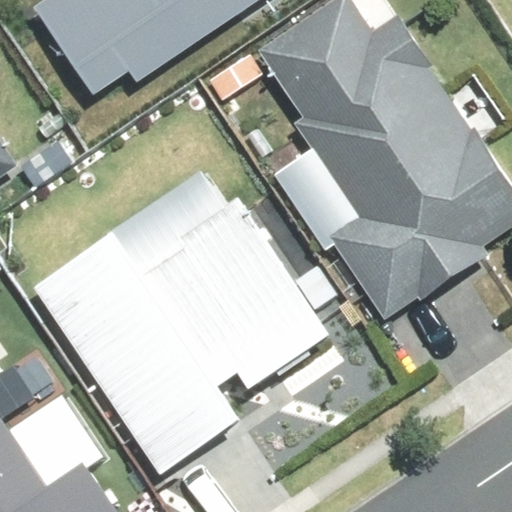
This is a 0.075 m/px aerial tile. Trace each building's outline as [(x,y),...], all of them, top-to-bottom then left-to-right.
[(90,100),(120,80),(130,95),(270,0),(37,0),(27,7),(90,100)] [(365,34),(348,7),(263,62),(301,120),(289,129),(350,227),(327,241),(381,325),(416,303),(489,257),(478,241),(511,219),(511,193),(475,134),(501,117),(478,81),(452,97),(399,14),(365,34)] [(0,179),(14,171),(0,148),(0,179)] [(138,250),(114,214),(9,286),(147,487),(160,507),(268,432),(250,405),(350,338),(243,179),(138,250)] [(0,398),(0,385),(30,367),(0,320),(0,511),(126,511),(83,446),(47,469),(0,398)]
